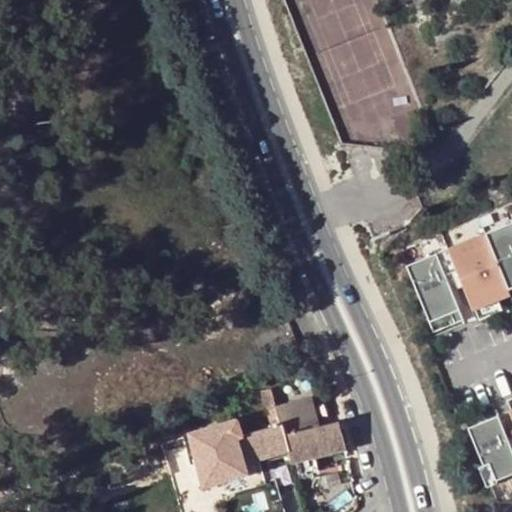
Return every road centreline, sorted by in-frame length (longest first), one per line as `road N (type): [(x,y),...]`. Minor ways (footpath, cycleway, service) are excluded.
road 1 (secondary): [(213,0),(233,73),(377,416),(401,511)]
road 2 (secondary): [(426,511),(397,407),(312,214),(237,0)]
